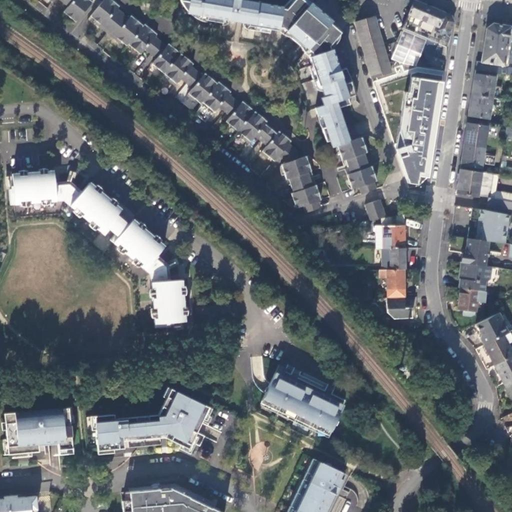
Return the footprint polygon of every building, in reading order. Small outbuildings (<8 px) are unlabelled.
[(49,0),(51,2),(52,0),(60,0),(68,6),(64,11),(77,22),(93,1),(91,0),(49,0)] [(111,0),(104,0),(91,17),(97,21),(95,23),(119,44),(121,41),(127,46),(128,45),(140,55),(146,48),(157,57),(154,62),(159,66),(158,68),(171,77),(169,79),(176,85),(182,78),(194,87),(188,94),(195,100),(196,98),(202,103),(203,102),(215,111),(219,106),(231,115),(228,120),(234,124),(233,126),(244,135),(242,137),(250,143),(256,136),(268,145),(262,153),(268,158),(270,156),(276,161),(280,155),(286,160),(287,162),(282,164),(285,173),(288,172),(290,178),(293,177),(298,191),(295,192),(297,198),(294,199),(297,208),(304,206),(306,212),(321,207),(319,200),(322,199),(320,195),(319,195),(316,185),(313,186),(308,172),(311,171),(307,160),(308,159),(307,156),(299,158),(296,148),(289,143),(292,141),(285,135),(283,138),(277,134),(266,125),(260,119),(262,117),(248,106),(246,109),(240,104),(229,95),(223,90),(225,87),(219,81),(217,83),(210,78),(208,81),(202,76),(191,67),(185,62),(188,59),(174,48),(172,51),(166,47),(155,38),(149,33),(151,29),(145,24),(143,26),(137,21),(134,24),(128,19),(117,10),(112,5),(114,2),(111,0)] [(340,70),(332,48),(339,39),(340,33),(330,24),(332,21),(319,10),(317,12),(312,8),(302,0),(290,0),(288,1),(283,7),(247,0),(180,0),(183,6),(187,11),(187,13),(206,16),(205,20),(222,23),(223,19),(245,23),(248,24),(248,26),(278,31),(279,27),(282,28),(311,52),(312,56),(309,57),(318,86),(320,85),(324,97),(320,99),(322,106),(314,109),(317,116),(321,115),(325,127),(321,128),(327,142),(330,141),(332,148),(337,146),(350,142),(339,108),(350,104),(348,98),(357,94),(352,79),(348,68),(340,70)] [(454,22),(452,16),(415,1),(403,29),(428,39),(424,52),(447,60),(449,47),(448,46),(451,38),(448,35),(454,22)] [(374,17),(356,22),(372,77),(391,71),(374,17)] [(507,50),(510,50),(511,50),(511,25),(493,23),(486,29),(482,62),(505,65),(505,62),(509,63),(509,62),(511,62),(511,61),(511,53),(509,54),(506,53),(507,50)] [(282,28),(279,27),(278,31),(280,32),(282,34),(285,36),(288,37),(291,39),(300,46),(301,48),(304,53),(306,55),(309,57),(312,56),(311,52),(282,28)] [(157,34),(151,29),(149,33),(155,38),(157,34)] [(478,64),(477,70),(499,73),(500,67),(478,64)] [(496,77),(475,73),(472,95),(493,98),(496,77)] [(427,177),(442,81),(412,76),(410,93),(406,92),(396,154),(408,188),(418,187),(427,177)] [(489,119),(493,98),(472,95),(469,116),(489,119)] [(325,127),(321,115),(317,116),(317,119),(318,122),(321,128),(325,127)] [(489,123),(468,119),(464,144),(485,147),(489,123)] [(367,152),(362,138),(350,142),(337,146),(340,156),(342,161),(345,160),(348,166),(366,160),(364,153),(367,152)] [(492,148),(485,147),(464,144),(462,162),(482,165),(484,153),(491,154),(492,148)] [(376,181),(371,167),(368,167),(366,160),(348,166),(350,174),(346,175),(351,190),(359,187),(361,194),(376,189),(374,182),(376,181)] [(482,173),(460,169),(457,194),(478,197),(478,195),(482,173)] [(80,194),(69,184),(54,186),(53,171),(11,174),(12,189),(8,189),(9,205),(14,204),(64,200),(104,235),(110,229),(114,223),(111,221),(116,215),(121,209),(89,182),(80,194)] [(489,197),(493,175),(482,173),(478,195),(489,197)] [(383,218),(386,218),(383,207),(381,200),(367,204),(372,220),(383,218)] [(487,211),(472,208),(470,220),(479,221),(477,229),(469,227),(467,238),(489,241),(504,243),(509,215),(498,213),(487,211)] [(383,218),(383,225),(383,249),(405,248),(405,234),(405,233),(405,225),(405,217),(404,214),(386,218),(383,218)] [(128,225),(116,215),(111,221),(114,223),(110,229),(115,233),(120,228),(123,230),(128,225)] [(167,280),(166,267),(155,257),(164,246),(133,219),(128,225),(123,230),(120,228),(115,233),(110,239),(151,274),(154,323),(155,328),(170,326),(170,322),(185,321),(182,279),(167,280)] [(306,232),(297,234),(308,245),(313,240),(306,232)] [(489,241),(467,238),(465,253),(462,252),(460,263),(462,263),(485,266),(489,241)] [(405,248),(383,249),(383,270),(404,269),(405,269),(405,248)] [(489,279),(491,267),(485,266),(462,263),(461,272),(462,273),(461,288),(483,291),(485,282),(489,279)] [(383,270),(379,270),(379,277),(387,278),(387,289),(390,289),(390,298),(403,297),(404,288),(404,269),(383,270)] [(484,293),(483,291),(461,288),(458,309),(476,311),(479,312),(481,299),(484,299),(484,293)] [(361,290),(362,300),(372,299),(371,289),(361,290)] [(404,308),(404,297),(403,297),(390,298),(386,298),(386,313),(393,318),(411,319),(411,308),(404,308)] [(484,345),(504,335),(509,332),(498,312),(475,325),(480,334),(480,336),(484,345)] [(495,365),(511,356),(511,351),(504,335),(484,345),(495,365)] [(511,379),(511,356),(495,365),(504,383),(511,379)] [(330,433),(344,405),(329,398),(330,397),(324,394),(323,395),(296,382),(296,381),(290,378),(289,379),(283,376),(287,368),(279,364),(270,382),(261,400),(272,405),(271,408),(284,414),(285,411),(306,422),(305,424),(318,430),(319,428),(330,433)] [(158,415),(120,418),(114,419),(114,414),(94,416),(98,451),(124,448),(123,438),(135,437),(135,434),(143,433),(144,439),(144,433),(152,432),(152,435),(166,434),(164,437),(188,449),(196,432),(194,431),(198,421),(201,422),(208,407),(170,389),(158,415)] [(69,408),(4,414),(8,455),(32,453),(31,445),(58,443),(58,450),(72,449),(70,430),(69,408)] [(317,460),(292,511),(326,511),(335,494),(337,495),(340,489),(338,488),(345,474),(317,460)] [(224,511),(173,487),(129,492),(129,500),(121,501),(122,505),(121,505),(121,511),(224,511)] [(11,498),(0,499),(0,511),(31,511),(31,510),(38,509),(36,496),(17,498),(17,500),(11,500),(11,498)]
